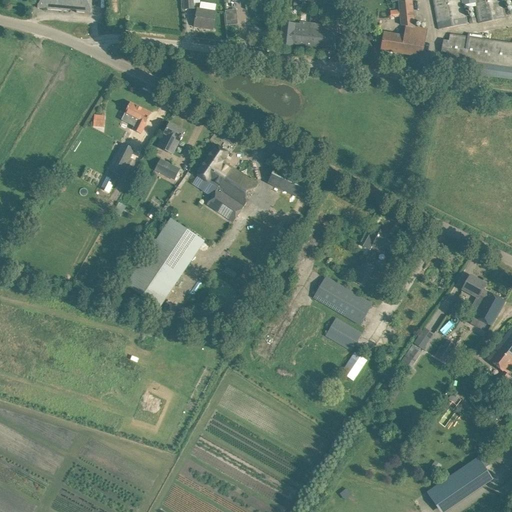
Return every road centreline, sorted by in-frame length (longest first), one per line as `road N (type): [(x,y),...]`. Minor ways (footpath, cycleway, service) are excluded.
road 1 (unclassified): [(511,261),(87,48)]
road 2 (unclassified): [(440,82),(128,38),(87,48)]
